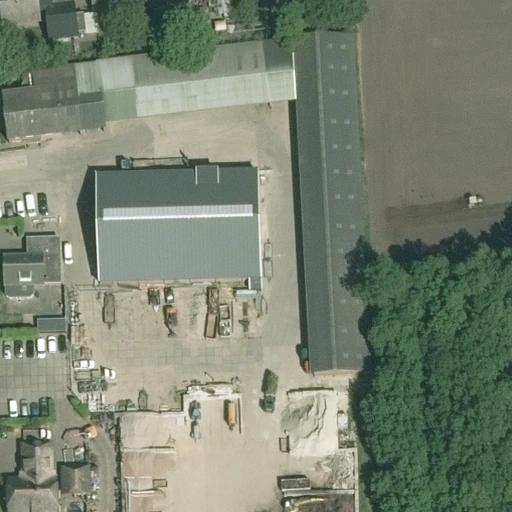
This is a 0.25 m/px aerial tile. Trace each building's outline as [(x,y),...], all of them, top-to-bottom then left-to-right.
[(46,23),(48,46),(79,42),(78,35),(86,35),(84,17),(76,17),(73,0),(0,0),(0,6),(2,28),(46,23)] [(91,0),(93,17),(153,10),(152,0),(91,0)] [(84,130),(91,129),(103,119),(103,115),(161,107),(267,95),(260,45),(146,58),(97,64),(97,66),(33,74),(35,94),(3,98),(9,146),(85,137),(84,130)] [(100,288),(261,284),(259,199),(270,199),(269,175),(258,175),(97,176),(100,288)] [(31,260),(32,288),(43,288),(43,287),(60,286),(59,241),(27,242),(27,260),(31,260)] [(31,260),(27,260),(4,261),(5,289),(6,289),(6,301),(32,300),(32,288),(31,260)] [(51,483),(50,448),(23,448),(24,476),(25,476),(25,483),(9,484),(10,511),(55,511),(55,483),(51,483)] [(87,497),(86,471),(65,472),(65,498),(87,497)]
